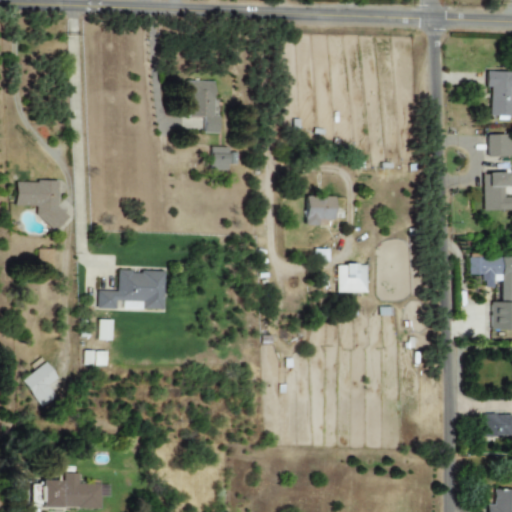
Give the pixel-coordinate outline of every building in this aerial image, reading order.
[(509,117),(510,100),(511,100),(511,72),(484,72),(483,88),(488,88),(488,116),(509,117)] [(213,82),(184,82),(184,117),(201,117),(201,133),(212,134),(213,82)] [(509,157),(509,134),(484,135),(485,157),(509,157)] [(208,171),(225,171),(225,148),(208,147),(208,171)] [(481,211),(511,211),(511,197),(502,198),(502,187),(506,187),(506,173),(486,173),(486,186),(481,186),(481,211)] [(13,206),(34,207),(33,224),(60,224),(60,212),(56,212),(56,182),(13,182),(13,206)] [(302,225),(329,226),(330,198),(303,197),(302,225)] [(51,249),(35,250),(36,268),(51,267),(51,249)] [(511,258),(467,257),(467,275),(481,275),(481,288),(491,288),(491,281),(498,281),(498,303),(488,303),(488,330),(511,330),(511,313),(510,314),(511,258)] [(333,293),(363,293),(363,265),(333,265),(333,293)] [(161,272),(115,271),(114,291),(94,291),(94,309),(114,309),(114,302),(120,302),(120,309),(161,310),(161,272)] [(109,321),(95,320),(95,341),(109,341),(109,321)] [(47,387),(56,380),(42,362),(19,381),(40,408),(54,396),(47,387)] [(510,415),(477,415),(477,437),(510,436),(510,415)] [(39,508),(98,509),(98,485),(76,485),(76,474),(61,474),(61,481),(39,481),(39,508)] [(485,506),(485,511),(511,511),(511,490),(492,491),(493,505),(485,506)]
